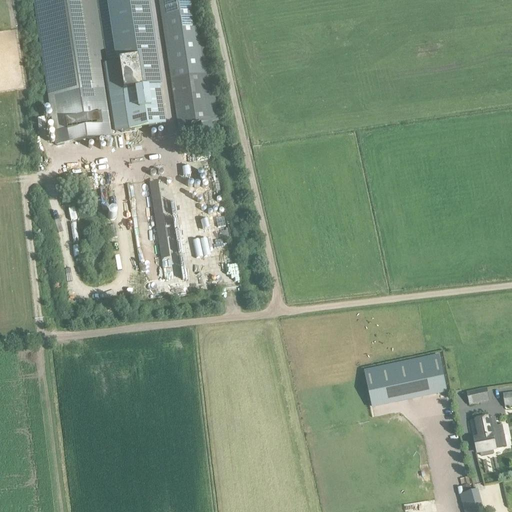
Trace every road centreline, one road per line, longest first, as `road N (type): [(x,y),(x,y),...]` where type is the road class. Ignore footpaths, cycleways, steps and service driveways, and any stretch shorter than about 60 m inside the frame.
road 1 (track): [(154,0),(186,194),(211,211),(238,316)]
road 2 (track): [(278,312),(210,0)]
road 3 (track): [(278,312),(0,343)]
road 4 (track): [(511,285),(278,312)]
